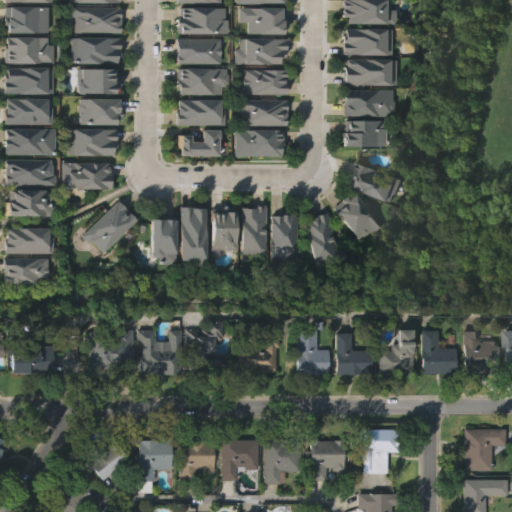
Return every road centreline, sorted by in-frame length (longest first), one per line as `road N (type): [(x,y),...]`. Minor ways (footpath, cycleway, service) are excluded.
road 1 (residential): [(0,409),(511,405)]
road 2 (residential): [(148,0),(148,175)]
road 3 (residential): [(303,170),(314,148),(313,0)]
road 4 (residential): [(148,175),(303,170)]
